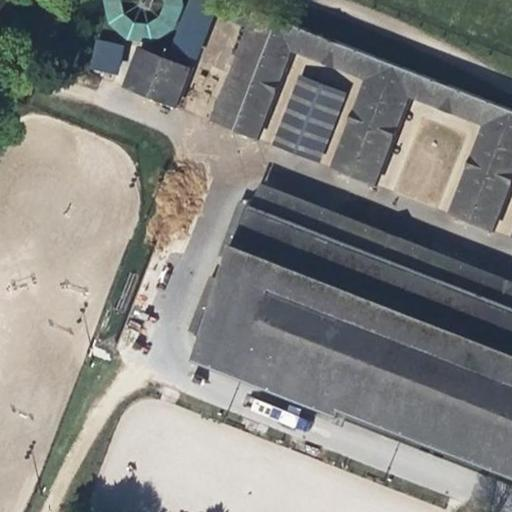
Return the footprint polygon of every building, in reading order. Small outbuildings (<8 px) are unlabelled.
[(106,0),(98,22),(124,33),(137,0),(106,0)] [(192,0),(173,51),(193,59),(216,0),(192,0)] [(213,121),(239,131),(283,22),(268,17),(256,12),(213,121)] [(215,16),(205,59),(227,64),(236,20),(215,16)] [(511,109),(284,20),(283,22),(239,131),(254,137),(292,42),(378,76),(341,171),(372,183),(409,88),(496,122),(459,217),(489,229),(511,171),(511,109)] [(92,77),(106,79),(112,32),(98,31),(92,77)] [(55,53),(76,62),(81,49),(60,41),(55,53)] [(133,91),(172,106),(188,66),(149,51),(133,91)] [(199,354),(207,357),(212,344),(220,347),(215,360),(511,476),(511,288),(263,191),(199,354)]
